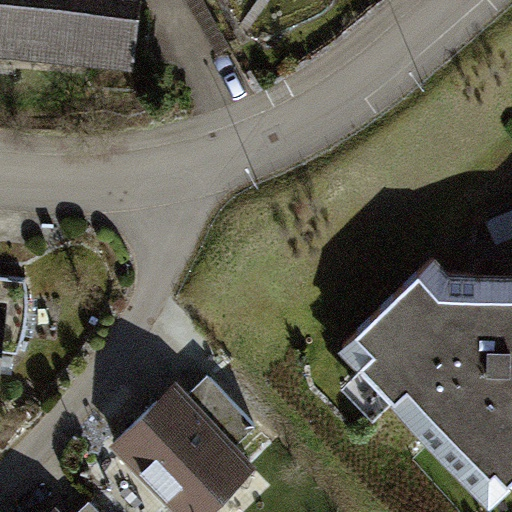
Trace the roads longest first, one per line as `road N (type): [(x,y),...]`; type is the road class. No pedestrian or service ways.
road 1 (residential): [(157,176),(164,233),(158,282),(106,370),(0,488)]
road 2 (residential): [(157,176),(253,152),(331,112),(466,0)]
road 3 (residential): [(0,180),(157,176)]
